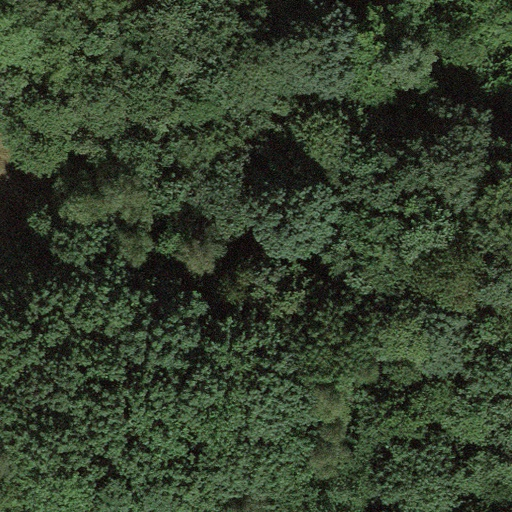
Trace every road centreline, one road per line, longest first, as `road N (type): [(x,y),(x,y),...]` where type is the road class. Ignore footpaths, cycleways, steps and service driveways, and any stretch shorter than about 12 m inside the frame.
road 1 (track): [(511,104),(456,154),(365,279),(345,440),(322,511)]
road 2 (track): [(335,472),(162,396),(45,325),(0,309)]
